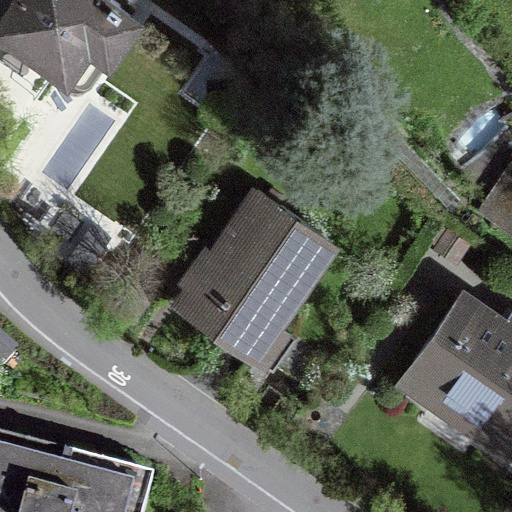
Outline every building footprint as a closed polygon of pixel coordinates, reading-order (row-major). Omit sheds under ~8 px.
[(0,26),(65,72),(59,82),(73,90),(84,87),(133,17),(117,5),(119,3),(113,0),(16,0),(0,23),(0,26)] [(511,156),(476,208),(511,232),(511,156)] [(223,334),(251,354),(331,239),(258,188),(213,252),(204,246),(193,262),(202,269),(178,302),(223,334)] [(511,330),(459,294),(413,360),(475,403),(511,428),(511,330)] [(19,348),(0,328),(0,365),(0,366),(19,348)] [(0,511),(143,511),(152,480),(64,457),(0,440),(0,511)]
